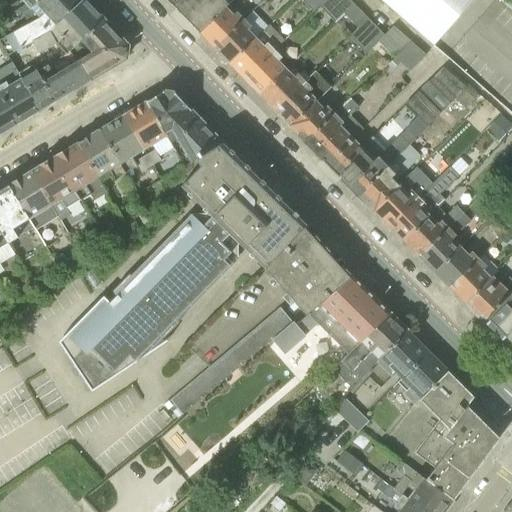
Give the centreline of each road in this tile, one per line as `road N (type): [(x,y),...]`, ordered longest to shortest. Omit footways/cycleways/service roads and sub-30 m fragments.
road 1 (tertiary): [(511,396),(171,54)]
road 2 (residential): [(0,154),(171,54)]
